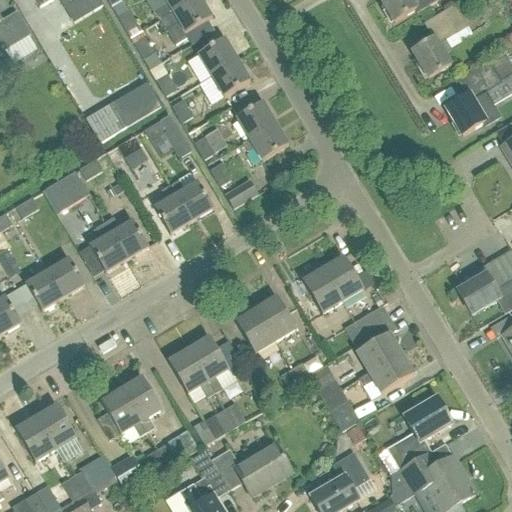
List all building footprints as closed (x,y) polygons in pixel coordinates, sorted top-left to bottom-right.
[(33,0),(40,11),(57,0),(33,0)] [(105,0),(112,10),(128,0),(105,0)] [(160,24),(199,1),(198,0),(162,0),(167,8),(155,15),(160,24)] [(378,0),(394,26),(415,13),(417,17),(437,5),(436,4),(432,6),(427,0),(378,0)] [(199,1),(160,24),(165,33),(178,25),(186,38),(212,22),(199,1)] [(433,42),(411,55),(428,82),(451,68),(444,57),(451,53),(445,43),(455,37),(466,30),(453,9),(443,16),(424,27),(433,42)] [(129,14),(118,20),(128,37),(139,30),(129,14)] [(2,25),(0,21),(0,49),(4,55),(31,39),(16,16),(2,25)] [(155,57),(145,40),(134,47),(150,74),(162,66),(156,56),(155,57)] [(211,80),(238,64),(225,43),(198,59),(211,80)] [(238,64),(211,80),(224,102),(251,86),(238,64)] [(491,108),(484,97),(490,94),(501,88),(488,67),(478,73),(459,85),(467,98),(445,111),(462,139),(484,126),(486,129),(499,121),(491,108)] [(168,78),(157,85),(166,101),(177,94),(168,78)] [(147,87),(113,107),(127,131),(161,110),(147,87)] [(184,105),(172,111),(182,127),(193,120),(184,105)] [(243,148),(276,128),(263,107),(237,123),(244,134),(237,138),(243,148)] [(192,156),(170,120),(145,135),(152,147),(165,139),(180,164),(192,156)] [(276,128),(243,148),(248,156),(255,152),(262,165),(289,149),(276,128)] [(205,140),(194,147),(204,164),(215,157),(205,140)] [(125,162),(141,152),(135,141),(118,151),(125,162)] [(87,185),(103,175),(97,164),(80,174),(87,185)] [(222,168),(211,174),(220,191),(232,184),(222,168)] [(89,199),(76,177),(46,194),(60,217),(89,199)] [(170,189),(176,199),(193,226),(214,213),(198,186),(185,194),(179,184),(170,189)] [(234,213),(258,198),(250,184),(225,199),(234,213)] [(193,226),(176,199),(170,189),(161,195),(166,205),(155,212),(171,239),(193,226)] [(23,223),(40,213),(33,202),(16,212),(23,223)] [(0,236),(13,229),(6,218),(0,221),(0,236)] [(112,238),(128,265),(149,252),(133,225),(120,233),(114,221),(105,226),(112,238)] [(106,277),(128,265),(112,238),(105,226),(95,232),(102,243),(90,251),(106,277)] [(21,274),(8,253),(0,258),(0,263),(10,280),(21,274)] [(44,269),(64,303),(85,290),(69,263),(67,264),(63,257),(44,269)] [(323,274),(343,307),(364,294),(344,261),(323,274)] [(511,314),(511,282),(505,286),(492,266),(482,272),(486,278),(457,295),(472,320),(497,304),(498,305),(506,318),(511,314)] [(42,316),(64,303),(44,269),(34,275),(38,282),(26,289),(42,316)] [(323,319),(343,307),(323,274),(303,286),(323,319)] [(0,304),(0,340),(0,341),(22,328),(6,301),(0,304)] [(256,314),(276,347),(297,334),(277,301),(256,314)] [(255,359),(276,347),(256,314),(235,326),(255,359)] [(394,328),(387,316),(368,327),(376,339),(394,328)] [(511,319),(510,320),(511,324),(511,333),(502,339),(511,355),(511,319)] [(376,339),(368,327),(365,321),(355,327),(365,345),(376,339)] [(355,327),(344,333),(355,352),(365,345),(355,327)] [(368,378),(402,358),(389,337),(356,357),(368,377),(368,378)] [(209,387),(215,397),(222,393),(216,383),(229,374),(210,341),(189,354),(209,387)] [(207,402),(215,397),(209,387),(189,354),(168,366),(188,399),(201,392),(207,402)] [(368,378),(368,377),(358,383),(363,391),(373,385),(381,399),(414,379),(402,358),(368,378)] [(313,386),(309,379),(302,367),(291,373),(303,392),(313,386)] [(336,384),(327,368),(309,379),(313,386),(318,394),(336,384)] [(245,397),(255,390),(245,373),(234,379),(245,397)] [(303,392),(291,373),(281,379),(293,398),(303,392)] [(142,427),(147,436),(155,432),(149,422),(162,415),(142,381),(122,394),(142,427)] [(318,394),(317,395),(324,405),(342,395),(336,384),(318,394)] [(140,441),(147,436),(142,427),(122,394),(101,406),(108,417),(98,423),(110,444),(120,438),(121,439),(134,432),(140,441)] [(342,436),(360,425),(342,395),(324,405),(342,436)] [(424,461),(432,457),(425,445),(452,428),(437,403),(405,423),(413,437),(387,452),(400,475),(424,461)] [(224,414),(235,432),(245,427),(234,408),(224,414)] [(77,443),(57,410),(36,422),(56,455),(61,463),(68,459),(64,451),(77,443)] [(235,432),(224,414),(214,420),(225,438),(235,432)] [(16,434),(36,468),(56,455),(36,422),(16,434)] [(205,449),(216,443),(205,424),(194,431),(205,449)] [(167,448),(167,449),(178,466),(188,461),(198,455),(187,436),(176,442),(167,448)] [(217,474),(218,475),(230,495),(243,487),(251,501),(293,477),(276,448),(239,470),(230,454),(212,465),(217,474)] [(157,455),(168,473),(178,466),(167,449),(157,455)] [(168,473),(157,455),(147,461),(158,479),(168,473)] [(191,464),(202,482),(216,474),(206,456),(191,464)] [(317,511),(348,511),(359,506),(351,492),(367,482),(353,458),(333,470),(342,484),(311,502),(317,511)] [(124,493),(145,481),(132,459),(111,471),(124,493)] [(432,474),(424,461),(400,475),(415,500),(416,500),(423,511),(454,511),(460,509),(476,499),(453,461),(432,474)] [(0,489),(10,483),(0,466),(0,503),(4,501),(0,495),(0,489)] [(230,495),(218,475),(217,474),(179,496),(188,511),(220,511),(216,504),(230,495)] [(81,475),(71,481),(82,499),(92,493),(81,475)] [(73,505),(82,499),(71,481),(62,486),(73,505)] [(45,511),(60,511),(61,511),(49,490),(48,489),(36,497),(45,511)] [(45,511),(36,497),(12,511),(45,511)] [(85,504),(90,511),(91,511),(101,506),(96,497),(85,504)] [(389,511),(383,502),(367,511),(389,511)]
